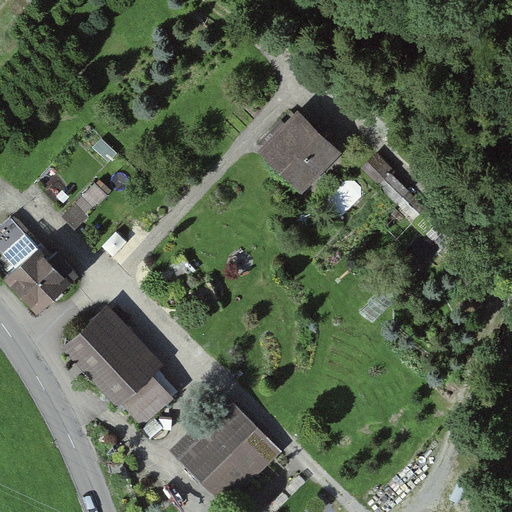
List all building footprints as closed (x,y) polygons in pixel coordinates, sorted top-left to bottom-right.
[(258,153),(302,195),(343,154),(298,111),(258,153)] [(101,179),(64,214),(78,229),(115,193),(101,179)] [(4,281),(37,316),(79,277),(57,254),(50,261),(38,248),(4,281)] [(174,399),(153,376),(164,366),(107,306),(61,349),(118,409),(122,405),(143,428),(174,399)] [(226,508),(282,452),(226,396),(170,451),(226,508)]
